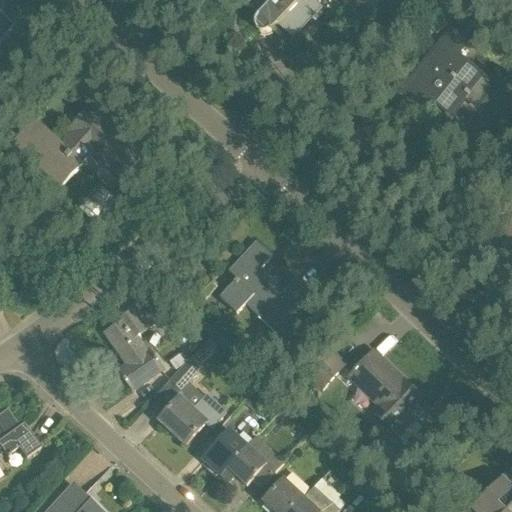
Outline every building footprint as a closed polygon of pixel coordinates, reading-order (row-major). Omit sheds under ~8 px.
[(253,0),(251,3),(263,14),(258,20),(257,21),(257,22),(256,23),(256,24),(256,26),(256,27),(256,28),(257,29),(257,30),(258,31),(259,32),(260,33),(261,34),(263,34),(265,35),(267,35),(269,34),(270,33),(272,32),(279,24),(295,38),(292,40),(293,41),(323,8),(319,4),(322,0),(253,0)] [(0,45),(16,28),(0,12),(0,62),(6,56),(0,49),(0,45)] [(437,35),(448,26),(440,17),(430,27),(437,35)] [(455,54),(466,41),(451,30),(404,89),(418,100),(415,103),(424,111),(432,100),(443,98),(456,108),(466,95),(480,106),(496,86),(455,54)] [(129,133),(126,136),(93,106),(69,131),(72,134),(62,146),(36,121),(14,145),(62,190),(84,167),(83,165),(93,154),(122,182),(149,153),(129,133)] [(118,203),(101,187),(80,210),(96,225),(118,203)] [(307,290),(298,282),(299,281),(297,280),(284,293),(261,271),(273,258),(257,243),(258,244),(231,273),(230,272),(229,272),(238,281),(221,299),(238,315),(246,306),(278,337),(274,342),(284,352),(301,333),(292,325),(295,321),(286,312),(307,290)] [(104,332),(129,367),(119,374),(133,393),(165,370),(152,351),(148,354),(138,339),(155,328),(140,306),(104,332)] [(209,341),(201,350),(211,358),(219,349),(209,341)] [(328,350),(305,375),(323,392),(346,367),(328,350)] [(375,353),(349,379),(348,380),(376,408),(371,413),(397,440),(419,418),(412,411),(423,400),(375,353)] [(171,363),(177,371),(186,364),(180,357),(171,363)] [(200,375),(188,364),(170,382),(183,394),(200,375)] [(273,397),(261,385),(252,395),(265,406),(273,397)] [(181,400),(161,422),(187,447),(207,425),(212,430),(225,416),(206,399),(194,412),(181,400)] [(24,425),(20,428),(8,411),(0,416),(0,457),(5,454),(7,458),(19,449),(26,460),(41,450),(24,425)] [(221,478),(253,442),(245,434),(239,440),(231,433),(204,462),(221,478)] [(257,438),(253,442),(221,478),(223,477),(230,484),(237,477),(248,488),(253,482),(262,490),(286,465),(257,438)] [(511,511),(511,486),(504,479),(473,511),(474,511),(511,511)] [(355,481),(350,487),(357,493),(362,487),(355,481)] [(293,511),(304,500),(285,482),(265,504),(273,511),(293,511)] [(103,511),(91,500),(87,504),(71,489),(50,511),(103,511)] [(340,511),(315,489),(305,501),(304,500),(293,511),(340,511)] [(381,511),(369,500),(357,511),(381,511)]
